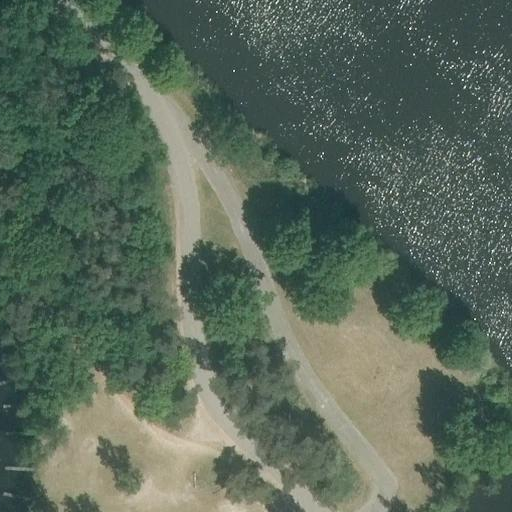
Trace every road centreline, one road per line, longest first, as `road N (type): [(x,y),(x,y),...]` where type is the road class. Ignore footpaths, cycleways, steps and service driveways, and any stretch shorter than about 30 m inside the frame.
road 1 (unclassified): [(374,511),(380,473),(308,390),(206,158),(180,143)]
road 2 (unclassified): [(322,511),(230,424),(204,383),(180,143)]
road 3 (unclassified): [(180,143),(159,97),(63,0)]
